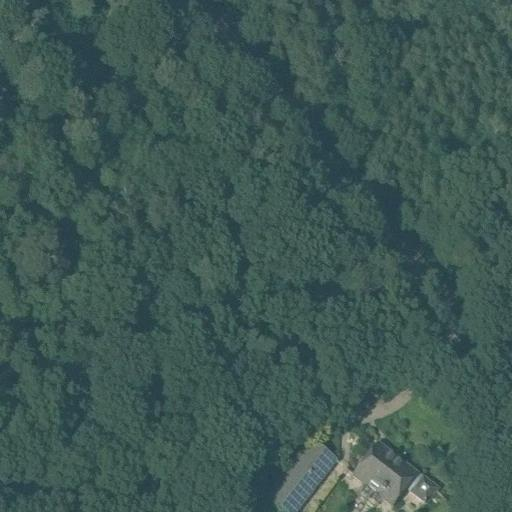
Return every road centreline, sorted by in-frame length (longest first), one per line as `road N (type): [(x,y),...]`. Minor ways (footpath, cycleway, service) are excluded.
road 1 (tertiary): [(511,373),(200,0)]
road 2 (track): [(207,7),(121,79),(0,154)]
